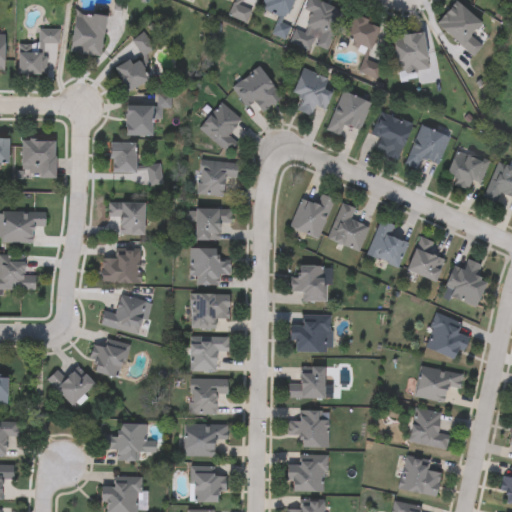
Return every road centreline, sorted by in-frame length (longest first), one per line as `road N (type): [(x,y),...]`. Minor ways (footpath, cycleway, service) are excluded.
road 1 (residential): [(254,511),(258,213),(263,175),(279,149)]
road 2 (residential): [(511,245),(279,149)]
road 3 (residential): [(511,287),(463,511)]
road 4 (residential): [(81,107),(79,198),(59,334)]
